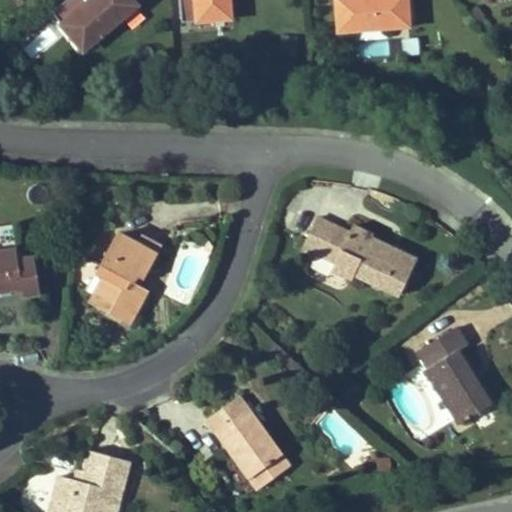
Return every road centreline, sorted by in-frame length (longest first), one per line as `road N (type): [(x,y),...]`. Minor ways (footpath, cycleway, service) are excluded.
road 1 (residential): [(0,397),(88,385),(154,365),(193,334),(230,277),(247,229),(261,140)]
road 2 (residential): [(511,251),(464,205),(407,170),(342,148),(261,140)]
road 3 (residential): [(261,140),(0,129)]
